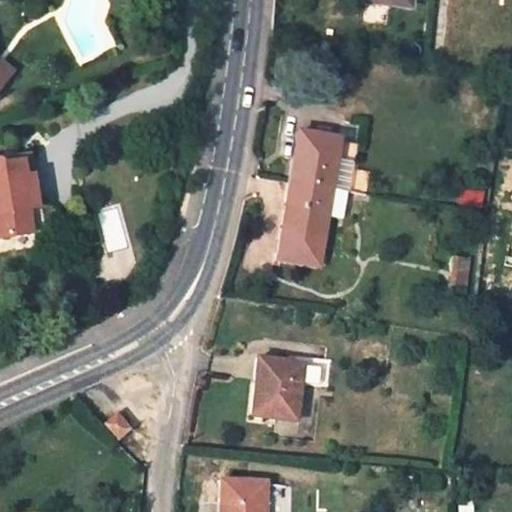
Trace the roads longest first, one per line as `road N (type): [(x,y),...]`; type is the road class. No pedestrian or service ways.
road 1 (tertiary): [(160,316),(181,282),(210,184),(232,0)]
road 2 (residential): [(160,316),(176,378),(159,511)]
road 3 (tertiary): [(0,396),(129,339),(160,316)]
